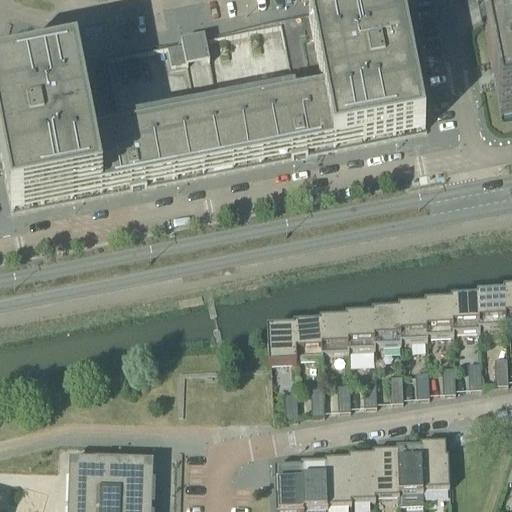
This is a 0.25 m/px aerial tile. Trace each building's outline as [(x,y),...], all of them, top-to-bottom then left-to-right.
[(96,62),(0,80),(0,164),(11,218),(135,194),(301,161),(426,137),(412,64),(400,2),(285,25),(204,41),(190,44),(96,62)] [(511,41),(509,42),(503,44),(497,45),(492,46),(486,47),(491,76),(495,93),(500,122),(508,121),(511,120),(511,41)] [(511,296),(502,297),(502,300),(503,300),(505,332),(511,332),(511,296)] [(476,301),(476,304),(477,304),(478,337),(479,337),(506,336),(505,332),(503,300),(502,300),(476,301)] [(450,305),(450,309),(451,309),(452,341),(453,341),(479,340),(479,337),(478,337),(477,304),(476,304),(450,305)] [(424,310),(424,313),(426,346),(427,346),(453,345),(453,341),(452,341),(451,309),(450,309),(424,310)] [(397,314),(398,318),(398,317),(400,350),(401,350),(427,349),(427,346),(426,346),(424,313),(397,314)] [(371,319),(371,322),(372,322),(373,355),(374,355),(401,353),(401,350),(400,350),(398,317),(398,318),(371,319)] [(345,323),(345,326),(346,326),(347,359),(348,359),(374,358),(374,355),(373,355),(372,322),(371,322),(345,323)] [(319,328),(319,331),(320,331),(321,364),(322,364),(348,362),(348,359),(347,359),(346,326),(345,326),(319,328)] [(293,332),(293,335),(295,368),(296,368),(322,367),(322,364),(321,364),(320,331),(319,331),(293,332)] [(293,335),(266,337),(268,372),(296,371),(296,368),(295,368),(293,335)] [(493,366),(495,392),(507,391),(507,392),(506,365),(493,366)] [(467,370),(468,396),(481,396),(480,370),(467,370)] [(441,374),(442,401),(455,400),(454,374),(441,374)] [(415,379),(416,405),(428,405),(429,405),(427,378),(415,379)] [(388,384),(390,410),(402,409),(403,409),(401,383),(388,384)] [(362,388),(364,414),(376,413),(376,414),(375,387),(362,388)] [(336,392),(337,418),(350,418),(349,392),(336,392)] [(310,397),(311,423),(323,422),(323,423),(324,423),(322,396),(310,397)] [(284,401),(285,427),(297,427),(298,427),(296,401),(284,401)] [(419,449),(419,452),(420,452),(422,496),(423,496),(449,495),(448,462),(445,462),(445,448),(419,449)] [(396,453),(396,456),(398,500),(399,500),(423,499),(423,496),(422,496),(420,452),(419,452),(396,453)] [(372,457),(372,460),(374,504),(375,504),(399,503),(399,500),(398,500),(396,456),(372,457)] [(348,461),(348,464),(349,464),(350,508),(351,508),(375,507),(375,504),(374,504),(372,460),(348,461)] [(324,465),(324,468),(325,468),(326,511),(328,511),(351,511),(351,508),(350,508),(349,464),(348,464),(324,465)] [(300,469),(300,472),(301,472),(302,511),(326,511),(325,468),(324,468),(300,469)] [(152,511),(154,472),(112,471),(70,470),(68,511),(152,511)] [(302,511),(301,472),(300,472),(274,473),(274,511),(302,511)]
